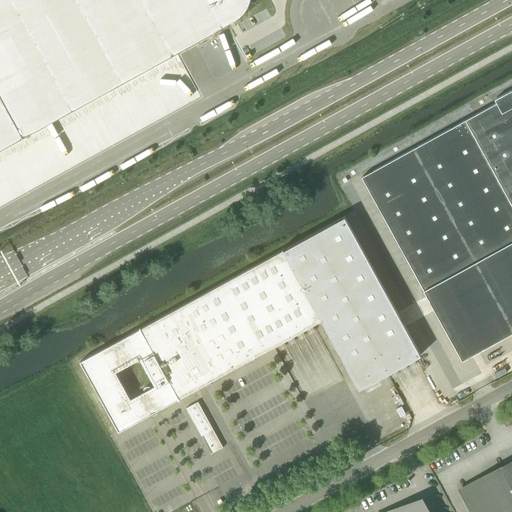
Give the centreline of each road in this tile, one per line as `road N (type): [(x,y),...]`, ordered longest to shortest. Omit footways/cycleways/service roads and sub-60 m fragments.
road 1 (primary): [(0,307),(511,24)]
road 2 (primary): [(505,0),(0,270)]
road 3 (unclassified): [(281,511),(511,386)]
